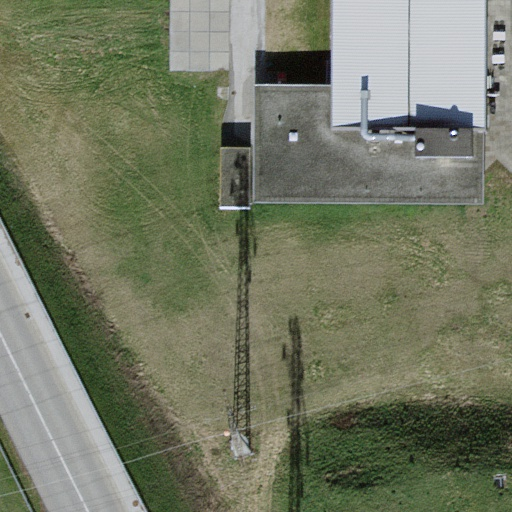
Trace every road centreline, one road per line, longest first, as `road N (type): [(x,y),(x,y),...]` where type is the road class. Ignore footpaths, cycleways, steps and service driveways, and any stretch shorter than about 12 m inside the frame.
road 1 (track): [(0,56),(242,48)]
road 2 (residential): [(0,335),(86,511)]
